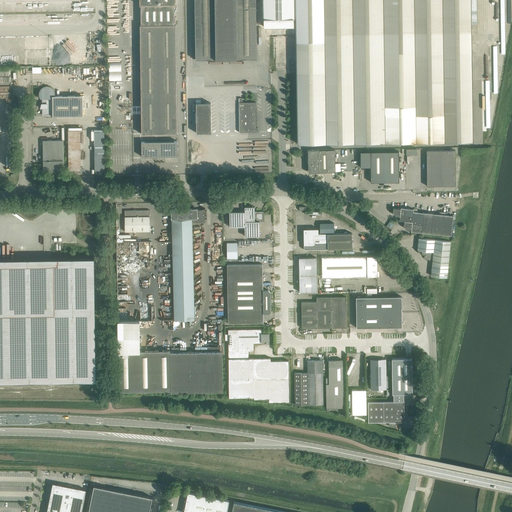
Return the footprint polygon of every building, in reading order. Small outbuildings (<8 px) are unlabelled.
[(255,0),(194,0),(196,59),(257,58),(255,0)] [(295,0),(262,0),(263,18),(263,26),(294,26),(294,18),(296,18),(295,0)] [(323,0),(295,0),(296,18),(296,41),(324,41),(324,33),(323,33),(323,32),(324,32),(324,28),(323,0)] [(471,30),(470,0),(323,0),(324,28),(324,32),(323,32),(323,33),(324,33),(471,30)] [(175,24),(174,4),(141,5),(141,25),(175,24)] [(175,24),(141,25),(140,25),(142,133),(177,133),(175,24)] [(473,141),(471,30),(324,33),(324,41),(296,41),(297,143),(473,141)] [(83,95),(53,96),(53,95),(53,94),(53,93),(53,92),(53,91),(53,90),(52,90),(52,89),(51,89),(51,88),(50,88),(49,88),(49,87),(48,87),(47,87),(46,87),(45,88),(44,88),(43,88),(43,89),(42,89),(42,90),(41,91),(41,92),(41,93),(41,94),(41,95),(41,96),(41,97),(42,97),(43,115),(53,115),(53,116),(83,116),(83,95)] [(256,102),(241,102),(241,100),(242,100),(242,98),(239,98),(239,132),(256,132),(256,131),(258,130),(258,128),(256,128),(256,102)] [(196,103),(196,133),(211,133),(210,103),(196,103)] [(81,170),(81,165),(80,130),(68,130),(68,165),(69,170),(81,170)] [(95,170),(105,170),(104,130),(94,130),(95,170)] [(63,140),(43,140),(43,171),(64,170),(63,140)] [(163,156),(178,156),(178,141),(141,141),(142,156),(156,156),(163,156)] [(335,149),(318,150),(319,172),(335,172),(335,149)] [(319,172),(318,150),(308,150),(308,160),(308,161),(308,162),(308,172),(319,172)] [(455,150),(427,150),(427,186),(455,186),(455,150)] [(370,152),(370,167),(371,182),(399,182),(399,151),(370,152)] [(370,167),(370,152),(360,152),(360,167),(370,167)] [(254,211),(254,210),(254,206),(251,207),(245,207),(245,210),(245,211),(229,212),(230,227),(245,226),(245,236),(260,236),(259,221),(261,221),(259,221),(259,218),(264,217),(264,211),(254,211)] [(197,208),(171,209),(171,218),(193,218),(197,218),(197,211),(197,208)] [(205,208),(197,211),(197,218),(193,218),(193,222),(205,222),(205,209),(205,208)] [(451,235),(453,215),(447,215),(447,212),(439,211),(439,214),(413,211),(414,209),(401,208),(393,208),(393,212),(396,216),(400,216),(399,220),(404,221),(404,225),(406,229),(411,230),(411,231),(451,235)] [(125,231),(150,231),(150,210),(125,210),(125,231)] [(194,319),(192,224),(192,219),(172,219),(174,320),(194,319)] [(334,223),(319,223),(320,232),(334,232),(334,223)] [(327,233),(318,234),(304,234),(304,249),(328,249),(327,233)] [(352,233),(327,233),(328,249),(352,248),(352,233)] [(431,275),(447,277),(451,241),(419,238),(417,250),(422,250),(422,253),(423,255),(425,255),(424,258),(426,259),(432,260),(431,275)] [(257,242),(252,242),(227,242),(227,258),(258,258),(257,242)] [(377,276),(377,256),(322,257),(322,277),(377,276)] [(0,381),(96,380),(94,257),(0,258),(0,381)] [(317,274),(316,257),(299,258),(299,275),(317,274)] [(263,313),(263,290),(262,264),(227,264),(228,323),(263,323),(263,313)] [(317,292),(317,274),(299,275),(300,292),(317,292)] [(402,327),(401,296),(356,297),(356,327),(402,327)] [(316,297),(316,301),(316,310),(332,309),(332,328),(347,327),(346,297),(316,297)] [(316,310),(316,301),(301,302),(302,328),(317,328),(316,310)] [(332,309),(316,310),(317,328),(332,328),(332,309)] [(254,379),(253,358),(248,358),(249,351),(254,351),(254,343),(238,343),(238,329),(228,329),(228,346),(229,379),(254,379)] [(262,342),(261,333),(261,329),(238,329),(238,343),(254,343),(262,343),(262,342)] [(171,390),(170,352),(170,350),(119,351),(120,391),(171,390)] [(223,391),(222,351),(170,352),(171,390),(171,392),(223,391)] [(271,358),(253,358),(254,379),(289,379),(288,360),(271,360),(271,358)] [(412,358),(392,359),(392,394),(394,394),(394,401),(404,401),(404,394),(413,394),(412,358)] [(386,389),(386,359),(370,359),(371,389),(386,389)] [(323,404),(323,365),(322,360),(307,360),(307,372),(308,404),(323,404)] [(343,384),(343,366),(329,366),(329,378),(329,384),(343,384)] [(308,404),(307,372),(295,373),(295,405),(308,404)] [(254,397),(254,379),(229,379),(229,397),(254,397)] [(289,401),(289,382),(289,379),(254,379),(254,397),(254,399),(269,398),(269,401),(289,401)] [(343,397),(343,384),(329,384),(326,384),(326,397),(343,397)] [(366,398),(366,389),(352,390),(352,414),(366,414),(366,398)] [(343,408),(343,397),(326,397),(326,408),(343,408)] [(384,421),(383,401),(368,401),(368,422),(384,421)] [(394,401),(383,401),(384,421),(389,421),(396,421),(404,421),(404,417),(404,415),(404,401),(394,401)] [(81,511),(85,494),(86,489),(53,483),(52,488),(46,511),(81,511)] [(94,485),(88,511),(148,511),(152,497),(94,485)] [(189,511),(194,494),(189,493),(189,494),(188,494),(185,509),(186,509),(186,511),(184,511),(189,511)] [(226,511),(229,501),(194,494),(189,511),(226,511)] [(285,511),(234,502),(231,511),(285,511)]
